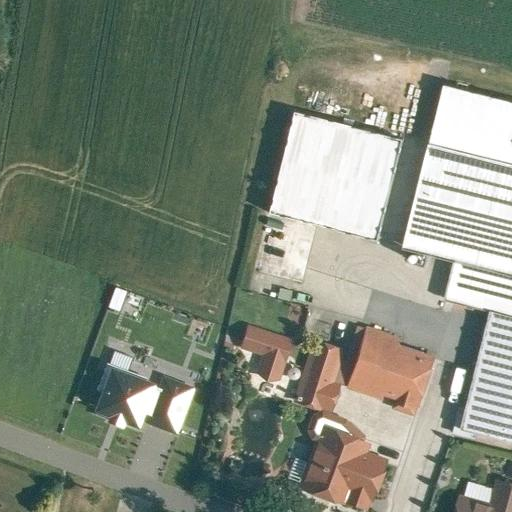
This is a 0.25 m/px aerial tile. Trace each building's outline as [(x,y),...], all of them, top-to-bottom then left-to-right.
[(511,103),(446,87),(404,251),(455,264),(444,306),(488,317),(459,430),(511,443),(511,103)] [(401,146),(291,117),(270,218),(379,244),(401,146)] [(284,381),(298,338),(253,323),(244,348),(267,356),(261,373),(284,381)] [(298,401),(338,411),(344,387),(397,401),(395,408),(427,416),(445,349),(357,326),(351,347),(315,337),(298,401)] [(111,370),(93,413),(136,431),(137,427),(141,419),(174,433),(191,391),(163,380),(155,388),(111,370)] [(315,428),(296,492),(356,511),(370,511),(388,453),(315,428)] [(460,500),(456,511),(511,511),(511,487),(498,484),(492,509),(460,500)]
